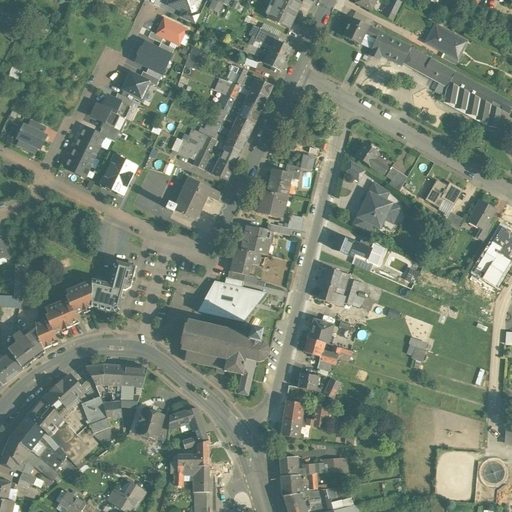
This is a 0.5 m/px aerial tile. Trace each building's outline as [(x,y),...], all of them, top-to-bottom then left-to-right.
[(200,0),(169,0),(172,7),(182,12),(192,17),(195,11),(200,0)] [(223,5),(214,0),(209,9),(219,14),(223,5)] [(223,5),(242,14),(244,9),(240,7),(241,5),(231,0),(213,0),(214,0),(223,5)] [(301,4),(293,0),(276,0),(267,20),(289,30),(301,4)] [(376,0),(357,0),(356,3),(371,11),(376,0)] [(392,0),(390,5),(384,17),(392,21),(401,2),(397,0),(392,0)] [(231,12),(226,10),(223,18),(228,20),(231,12)] [(192,17),(182,12),(179,17),(195,25),(200,14),(195,11),(192,17)] [(186,30),(164,19),(156,35),(163,38),(179,46),(186,30)] [(369,27),(352,19),(344,37),(360,45),(360,44),(369,27)] [(281,33),(263,24),(261,30),(278,38),(281,33)] [(453,35),(435,25),(426,42),(444,52),(444,53),(458,61),(468,42),(453,34),(453,35)] [(261,30),(255,27),(253,28),(249,36),(252,38),(261,43),(272,48),(276,41),(276,42),(278,38),(261,30)] [(380,33),(369,27),(360,44),(371,50),(380,33)] [(156,35),(151,32),(148,38),(161,44),(163,38),(156,35)] [(411,47),(380,33),(371,50),(368,56),(379,61),(381,57),(402,66),(411,48),(411,47)] [(182,44),(186,46),(190,35),(186,34),(182,44)] [(261,43),(252,38),(248,45),(259,49),(261,43)] [(276,42),(276,41),(272,48),(271,51),(268,49),(267,52),(270,53),(285,60),(291,49),(276,42)] [(159,74),(160,73),(168,55),(168,54),(158,49),(145,44),(136,63),(149,68),(159,74)] [(160,44),(158,49),(168,54),(168,55),(171,57),(174,50),(160,44)] [(267,52),(259,49),(248,45),(247,45),(244,52),(258,57),(260,52),(265,54),(267,52)] [(455,72),(411,48),(406,58),(406,59),(425,69),(432,73),(429,78),(439,84),(447,88),(455,72)] [(285,60),(270,53),(267,52),(265,54),(269,56),(267,59),(265,57),(262,63),(264,64),(264,65),(280,72),(285,60)] [(199,57),(189,53),(185,66),(195,70),(199,57)] [(458,61),(444,53),(441,58),(455,65),(458,61)] [(425,69),(406,59),(406,58),(406,59),(414,63),(412,69),(429,78),(432,73),(425,69)] [(245,65),(256,69),(259,64),(247,59),(245,65)] [(159,74),(149,68),(146,74),(159,80),(163,74),(160,73),(159,74)] [(239,69),(232,84),(239,87),(245,76),(246,72),(239,69)] [(146,74),(143,72),(140,78),(149,82),(149,83),(156,86),(159,80),(146,74)] [(496,95),(455,72),(447,88),(446,90),(444,98),(443,103),(444,103),(446,103),(455,105),(454,109),(455,109),(457,109),(466,111),(465,115),(466,115),(468,115),(476,117),(475,120),(476,121),(476,120),(478,121),(487,123),(486,126),(487,126),(491,105),(492,102),(493,102),(496,95)] [(140,78),(131,73),(123,90),(141,99),(145,90),(149,83),(149,82),(140,78)] [(256,80),(245,76),(239,87),(251,92),(256,80)] [(273,87),(256,80),(251,92),(267,98),(273,87)] [(229,90),(226,96),(233,100),(239,87),(232,84),(232,85),(229,90)] [(447,88),(439,84),(434,92),(444,98),(446,90),(447,88)] [(267,98),(251,92),(245,105),(260,112),(267,98)] [(115,100),(131,108),(134,103),(118,94),(115,100)] [(491,105),(487,126),(498,128),(501,111),(501,110),(502,107),(510,111),(511,107),(511,103),(496,95),(493,102),(492,102),(491,105)] [(233,100),(226,96),(220,109),(227,113),(231,104),(233,100)] [(108,97),(102,108),(125,120),(131,108),(115,100),(108,97)] [(245,105),(233,100),(231,104),(242,109),(245,105)] [(260,112),(245,105),(242,109),(238,118),(254,126),(260,112)] [(104,123),(115,129),(120,117),(97,106),(91,117),(104,123)] [(220,109),(215,107),(209,121),(213,123),(220,109)] [(227,113),(220,109),(213,123),(221,127),(226,116),(227,113)] [(238,118),(227,113),(226,116),(237,121),(238,118)] [(254,126),(238,118),(237,121),(232,132),(247,139),(254,126)] [(47,128),(30,120),(27,127),(43,135),(47,128)] [(209,121),(202,135),(207,137),(213,123),(209,121)] [(102,130),(117,138),(120,131),(115,129),(104,123),(101,129),(102,130)] [(221,127),(213,123),(207,137),(208,137),(214,140),(216,135),(218,131),(221,127)] [(27,127),(24,126),(18,139),(40,149),(46,136),(43,135),(27,127)] [(232,132),(221,127),(218,131),(229,136),(232,132)] [(105,138),(85,128),(80,139),(100,148),(105,138)] [(102,130),(99,135),(115,143),(117,138),(102,130)] [(202,135),(192,130),(186,143),(189,145),(202,151),(208,137),(207,137),(202,135)] [(247,139),(232,132),(229,136),(227,141),(225,146),(226,146),(241,153),(247,139)] [(227,141),(216,135),(214,140),(215,141),(225,146),(227,141)] [(208,137),(202,151),(209,154),(212,147),(215,141),(214,140),(208,137)] [(100,148),(80,139),(76,149),(95,158),(100,148)] [(186,143),(183,142),(177,153),(184,156),(189,145),(186,143)] [(369,147),(364,144),(356,157),(370,167),(370,166),(374,160),(378,153),(377,152),(369,147)] [(202,151),(189,145),(184,156),(196,162),(202,151)] [(241,153),(226,146),(223,153),(220,159),(234,166),(241,153)] [(223,153),(212,147),(209,154),(220,159),(223,153)] [(95,158),(76,149),(71,159),(90,168),(95,158)] [(209,154),(202,151),(196,162),(194,167),(202,170),(203,167),(207,159),(207,158),(209,154)] [(220,159),(209,154),(207,158),(207,159),(218,164),(220,159)] [(314,158),(303,156),(301,168),(311,171),(314,158)] [(119,160),(114,158),(101,184),(106,186),(106,188),(118,194),(119,193),(124,195),(137,169),(132,166),(133,165),(120,159),(119,160)] [(90,168),(71,159),(66,169),(85,178),(90,168)] [(220,159),(218,164),(212,175),(227,182),(234,166),(220,159)] [(374,160),(370,166),(383,175),(387,168),(374,160)] [(365,171),(350,161),(343,172),(358,182),(365,171)] [(167,164),(164,172),(177,176),(179,168),(167,164)] [(301,168),(287,165),(285,174),(290,175),(290,179),(298,181),(301,168)] [(390,170),(386,177),(391,180),(397,171),(391,167),(390,170)] [(285,174),(273,171),(268,193),(286,197),(290,179),(290,175),(285,174)] [(211,190),(189,179),(175,207),(169,204),(167,210),(173,213),(174,211),(196,221),(207,197),(211,190)] [(447,186),(436,180),(424,200),(438,208),(443,200),(453,206),(462,190),(449,182),(447,186)] [(373,183),(353,226),(365,232),(367,228),(371,230),(373,225),(379,228),(386,213),(391,215),(392,213),(393,213),(395,211),(394,210),(395,207),(384,202),(387,197),(382,195),(385,191),(373,183)] [(221,194),(211,190),(207,197),(218,202),(221,194)] [(268,193),(263,191),(258,214),(280,219),(286,197),(268,193)] [(494,209),(480,202),(469,222),(480,228),(483,230),(486,223),(494,209)] [(463,220),(449,212),(443,221),(457,230),(463,220)] [(304,219),(291,216),(288,229),(292,230),(301,232),(304,219)] [(486,223),(483,230),(480,228),(475,237),(483,241),(491,226),(486,223)] [(288,229),(268,224),(266,231),(272,233),(290,237),(292,230),(288,229)] [(266,231),(247,227),(242,250),(259,254),(267,256),(272,233),(266,231)] [(511,233),(509,232),(502,243),(511,249),(511,233)] [(359,245),(337,236),(332,249),(354,258),(366,262),(366,261),(371,249),(359,245)] [(373,243),(362,237),(359,245),(371,249),(373,243)] [(511,249),(502,243),(494,238),(476,268),(485,273),(483,277),(495,285),(509,261),(506,259),(511,249)] [(1,243),(0,243),(5,257),(6,260),(12,258),(6,241),(1,243)] [(371,249),(366,261),(373,264),(379,267),(386,250),(373,243),(371,249)] [(242,250),(236,249),(231,272),(230,273),(244,276),(247,277),(249,266),(256,268),(259,254),(242,250)] [(366,262),(354,258),(352,264),(370,272),(373,264),(366,261),(366,262)] [(131,288),(136,267),(117,262),(110,286),(92,281),(92,307),(113,313),(120,309),(124,292),(131,288)] [(27,265),(15,264),(14,297),(23,297),(26,296),(27,265)] [(418,272),(412,269),(409,276),(407,280),(412,283),(418,272)] [(340,273),(329,270),(324,285),(337,289),(338,286),(339,283),(338,282),(340,273)] [(244,276),(230,273),(231,272),(229,271),(227,278),(243,282),(244,276)] [(244,276),(243,282),(264,287),(265,281),(244,276)] [(243,282),(227,278),(226,284),(242,288),(243,282)] [(47,319),(41,321),(42,323),(36,325),(36,329),(37,336),(43,349),(52,346),(51,343),(57,340),(54,334),(73,326),(72,323),(78,321),(75,314),(92,307),(92,281),(66,292),(68,297),(66,298),(67,300),(45,309),(48,316),(46,317),(47,319)] [(357,283),(350,281),(347,292),(346,293),(354,295),(357,283)] [(215,282),(197,313),(243,324),(266,293),(242,288),(226,284),(215,282)] [(354,295),(353,296),(364,300),(367,293),(364,292),(365,285),(357,283),(354,295)] [(337,289),(324,285),(319,300),(331,304),(334,295),(335,295),(336,292),(337,289)] [(339,293),(336,292),(335,295),(334,295),(331,304),(342,308),(343,304),(346,293),(347,292),(340,290),(339,293)] [(354,295),(346,293),(343,304),(350,306),(351,304),(353,296),(354,295)] [(14,297),(0,296),(0,306),(20,308),(23,297),(14,297)] [(353,296),(351,304),(369,310),(371,303),(364,300),(353,296)] [(401,313),(390,310),(388,317),(398,320),(401,313)] [(251,336),(187,321),(187,325),(185,325),(180,345),(182,346),(181,350),(186,351),(184,361),(185,362),(185,361),(196,364),(196,365),(198,365),(198,364),(207,366),(206,367),(208,368),(208,367),(215,368),(215,369),(216,369),(216,373),(224,375),(224,372),(238,375),(236,385),(239,385),(238,394),(247,396),(251,381),(255,381),(256,373),(253,373),(256,362),(259,362),(263,361),(266,359),(268,355),(268,351),(267,347),(264,344),(260,343),(263,332),(252,330),(251,336)] [(320,323),(314,321),(312,328),(310,332),(309,338),(324,343),(328,344),(331,333),(333,326),(326,324),(326,323),(321,322),(320,323)] [(24,338),(20,333),(13,338),(17,344),(8,350),(11,354),(22,369),(44,353),(43,349),(37,336),(36,329),(24,338)] [(324,343),(309,338),(304,353),(309,354),(308,356),(315,358),(316,356),(320,357),(322,351),(324,343)] [(415,347),(426,350),(428,344),(410,338),(408,345),(415,347)] [(351,351),(334,346),(332,353),(338,355),(337,359),(342,360),(344,359),(348,360),(351,351)] [(426,350),(415,347),(412,359),(424,362),(427,351),(426,350)] [(331,354),(322,351),(320,357),(319,360),(331,364),(335,365),(337,359),(338,355),(332,353),(331,354)] [(11,354),(0,361),(0,383),(1,385),(22,369),(11,354)] [(331,364),(319,360),(317,369),(328,372),(331,364)] [(123,368),(104,367),(86,368),(95,382),(96,387),(105,386),(122,387),(123,368)] [(147,369),(123,368),(122,387),(121,396),(121,397),(129,397),(130,389),(128,389),(128,387),(143,388),(147,369)] [(317,376),(300,374),(298,387),(298,388),(301,389),(315,391),(317,376)] [(71,378),(67,381),(67,380),(63,383),(62,381),(43,399),(63,421),(70,414),(76,409),(73,406),(76,403),(75,402),(85,393),(71,378)] [(340,383),(331,379),(324,395),(333,399),(340,383)] [(298,387),(288,386),(287,394),(288,394),(293,395),(301,389),(298,388),(298,387)] [(315,391),(301,389),(293,395),(288,394),(288,395),(309,398),(309,397),(315,391)] [(510,401),(511,399),(511,393),(508,390),(503,396),(510,401)] [(100,397),(94,400),(94,399),(93,399),(93,400),(89,402),(88,401),(87,403),(87,404),(81,405),(93,435),(110,428),(108,420),(106,412),(103,404),(100,397)] [(129,397),(121,397),(121,403),(120,407),(136,408),(139,398),(129,397)] [(63,421),(43,399),(27,418),(44,432),(44,431),(50,438),(63,422),(63,421)] [(303,404),(286,401),(283,421),(300,424),(301,418),(303,404)] [(116,403),(103,404),(106,412),(108,420),(121,419),(120,407),(121,403),(116,403)] [(203,428),(198,412),(194,409),(175,416),(179,426),(191,422),(194,431),(203,428)] [(326,411),(315,409),(314,421),(313,426),(324,428),(324,423),(326,411)] [(151,411),(150,412),(143,410),(139,425),(137,425),(136,428),(138,428),(136,434),(143,436),(143,438),(146,438),(148,437),(157,440),(160,429),(164,416),(156,414),(157,413),(151,411)] [(333,413),(326,411),(324,423),(331,424),(333,422),(334,415),(333,413)] [(98,445),(70,414),(63,421),(63,422),(91,452),(98,445)] [(175,416),(169,418),(168,430),(175,428),(179,426),(175,416)] [(44,432),(27,418),(12,436),(28,450),(46,465),(48,462),(51,459),(44,453),(40,453),(32,446),(41,436),(44,432)] [(300,424),(283,421),(280,436),(297,438),(300,424)] [(63,422),(50,438),(59,449),(75,466),(88,454),(91,452),(63,422)] [(175,428),(168,430),(168,431),(167,443),(167,444),(174,444),(175,428)] [(109,429),(99,433),(100,438),(111,435),(109,429)] [(168,431),(160,429),(157,440),(167,443),(168,431)] [(205,434),(183,442),(184,445),(185,449),(197,446),(199,445),(208,442),(205,434)] [(100,438),(102,444),(112,441),(112,440),(111,435),(100,438)] [(28,450),(12,436),(2,459),(15,464),(20,467),(25,458),(28,450)] [(102,444),(101,444),(103,449),(114,446),(112,441),(102,444)] [(197,457),(177,457),(177,466),(177,467),(208,466),(208,442),(199,445),(197,446),(197,457)] [(46,465),(28,450),(25,458),(32,464),(42,472),(47,466),(46,465)] [(88,454),(75,466),(79,470),(93,459),(88,454)] [(32,464),(25,458),(20,467),(24,468),(22,473),(29,476),(32,468),(31,468),(32,464)] [(294,458),(280,459),(281,477),(295,476),(295,471),(294,458)] [(15,464),(2,459),(0,463),(0,466),(12,471),(13,469),(15,464)] [(20,467),(15,464),(13,469),(22,473),(24,468),(20,467)] [(50,468),(47,466),(42,472),(42,473),(53,483),(59,475),(50,468)] [(208,466),(177,467),(177,474),(183,474),(193,474),(194,493),(195,493),(206,493),(208,493),(208,466)] [(304,470),(295,471),(295,476),(299,475),(308,475),(316,474),(315,467),(303,467),(304,470)] [(29,476),(22,473),(19,480),(29,484),(33,486),(36,479),(29,476)] [(183,487),(183,474),(177,474),(174,474),(174,475),(175,487),(183,487)] [(316,474),(308,475),(309,490),(317,490),(316,474)] [(295,476),(281,477),(283,497),(300,494),(299,475),(295,476)] [(13,484),(5,483),(6,481),(1,479),(0,481),(0,499),(7,501),(9,489),(12,490),(13,484)] [(29,484),(19,480),(16,485),(26,490),(29,484)] [(132,511),(145,492),(135,486),(127,498),(122,495),(115,506),(123,511),(122,511),(123,511),(132,511)] [(334,489),(318,491),(321,500),(329,499),(336,498),(335,496),(334,489)] [(122,495),(114,490),(107,501),(115,506),(122,495)] [(206,511),(206,493),(195,493),(194,511),(206,511)] [(81,511),(85,506),(66,494),(61,502),(68,507),(68,508),(65,511),(81,511)] [(300,494),(283,497),(288,511),(306,511),(303,502),(300,494)] [(352,498),(335,502),(337,510),(355,506),(352,498)] [(7,501),(0,499),(0,511),(13,511),(15,503),(7,501)] [(321,504),(310,507),(308,501),(303,502),(306,511),(330,511),(332,511),(329,502),(321,504)]
